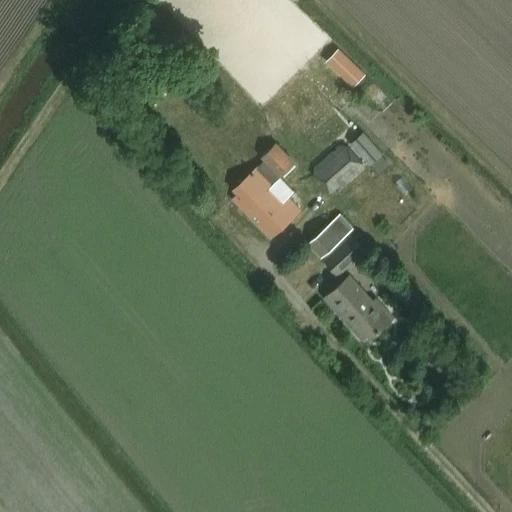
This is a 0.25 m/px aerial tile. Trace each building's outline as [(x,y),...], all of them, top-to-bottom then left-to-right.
[(338,48),(325,62),(352,88),(365,74),(338,48)] [(362,134),(348,146),(367,167),(381,156),(362,134)] [(274,145),(260,158),(279,178),(293,165),(274,145)] [(346,148),(337,147),(313,169),(312,178),(327,195),(337,196),(361,174),(361,165),(346,148)] [(270,241),(301,212),(288,197),(281,203),(268,189),(274,183),(260,167),(234,191),(237,195),(232,200),(270,241)] [(323,256),(348,232),(335,219),(310,243),(323,256)] [(350,236),(322,260),(337,277),(364,252),(350,236)] [(325,299),(363,340),(370,333),(373,336),(392,319),(380,301),(376,304),(350,276),(325,299)]
